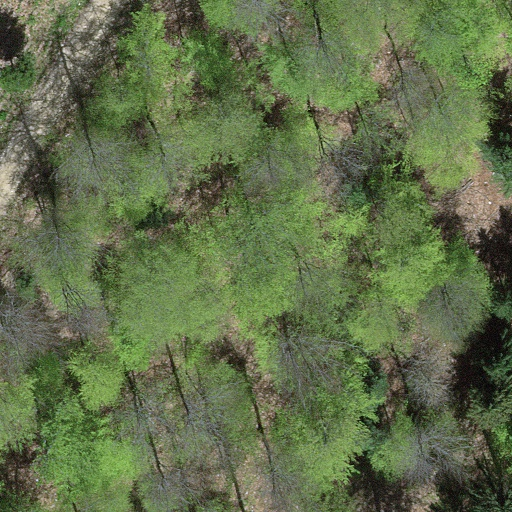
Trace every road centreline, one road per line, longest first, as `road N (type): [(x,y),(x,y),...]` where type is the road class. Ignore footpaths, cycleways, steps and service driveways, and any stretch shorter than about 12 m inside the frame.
road 1 (track): [(110,0),(0,184)]
road 2 (track): [(389,511),(511,416)]
